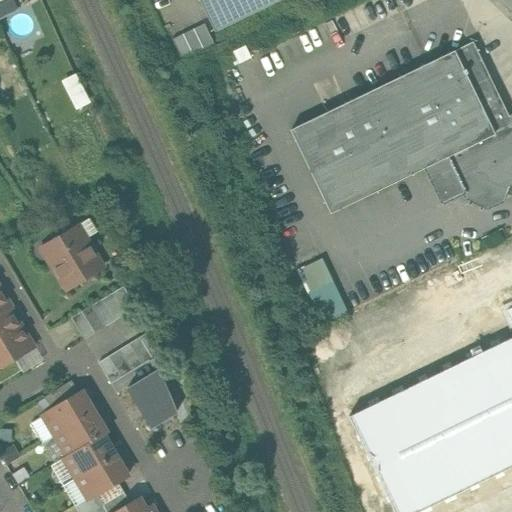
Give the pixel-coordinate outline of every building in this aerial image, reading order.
[(199,0),(215,32),(279,0),(199,0)] [(206,22),(174,37),(184,57),(216,41),(206,22)] [(511,118),(510,119),(473,42),(453,51),(417,69),(457,152),(446,157),(464,192),(473,197),(473,198),(474,201),(480,204),(483,203),(483,202),(487,204),(500,198),(501,198),(506,183),(511,180),(511,118)] [(417,69),(290,130),(331,213),(446,157),(457,152),(417,69)] [(64,79),(79,107),(93,100),(78,72),(64,79)] [(77,226),(41,247),(67,289),(102,268),(77,226)] [(349,314),(322,258),(297,270),(308,292),(324,326),(349,314)] [(136,307),(123,286),(113,292),(126,314),(136,307)] [(0,290),(0,313),(9,308),(9,309),(10,308),(0,290)] [(113,292),(103,299),(115,320),(126,314),(113,292)] [(115,320),(103,299),(92,305),(105,326),(115,320)] [(105,326),(92,305),(82,311),(95,332),(105,326)] [(9,308),(0,313),(0,340),(21,328),(9,309),(9,308)] [(95,332),(82,311),(71,317),(84,339),(95,332)] [(21,328),(0,340),(0,368),(15,360),(33,349),(21,328)] [(150,330),(140,337),(152,358),(163,352),(150,330)] [(140,337),(129,343),(142,364),(152,358),(140,337)] [(129,343),(119,349),(132,370),(142,364),(129,343)] [(132,370),(119,349),(109,356),(121,377),(132,370)] [(121,377),(109,356),(98,362),(111,383),(121,377)] [(15,360),(0,368),(0,383),(22,370),(15,360)] [(137,384),(158,427),(188,413),(167,369),(137,384)] [(81,391),(44,414),(56,435),(94,412),(81,391)] [(94,412),(56,435),(68,455),(103,434),(103,435),(106,433),(94,412)] [(103,434),(68,455),(65,457),(77,477),(115,455),(103,435),(103,434)] [(115,455),(77,477),(89,498),(90,498),(96,494),(117,482),(127,476),(115,455)] [(117,482),(96,494),(103,504),(124,492),(117,482)] [(124,492),(103,504),(107,511),(113,511),(130,502),(124,492)] [(89,498),(75,506),(78,511),(89,511),(103,504),(96,494),(90,498),(89,498)] [(113,511),(153,511),(150,505),(145,508),(138,497),(130,502),(113,511)]
